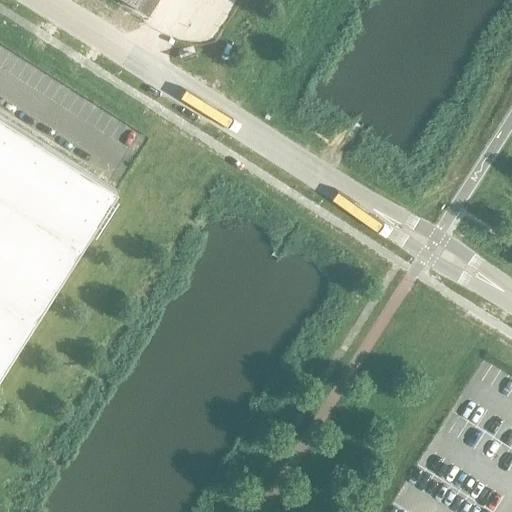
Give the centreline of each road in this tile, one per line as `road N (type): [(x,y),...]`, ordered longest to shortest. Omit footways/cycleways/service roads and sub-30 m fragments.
road 1 (unclassified): [(45,0),(369,207)]
road 2 (unclassified): [(369,207),(424,256),(497,286)]
road 3 (unclassified): [(497,286),(437,236),(369,207)]
